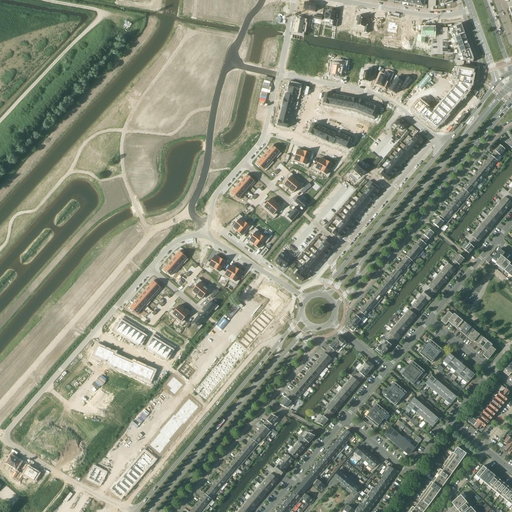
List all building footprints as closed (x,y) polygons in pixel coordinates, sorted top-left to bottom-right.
[(305,2),(303,10),(315,12),(316,4),(305,2)] [(325,13),(324,19),(330,20),(329,24),(333,25),(332,27),(336,27),(338,20),(334,19),(335,12),(328,11),(328,13),(325,13)] [(341,13),(339,22),(345,23),(344,29),(352,30),(354,22),(350,22),(351,16),(348,16),(348,14),(341,13)] [(357,16),(356,21),(357,22),(357,26),(365,27),(364,33),(368,33),(369,25),(364,24),(365,19),(363,19),(363,17),(357,16)] [(372,21),(371,28),(377,29),(376,35),(384,36),(385,28),(381,28),(382,21),(376,19),(375,21),(372,21)] [(296,20),(294,31),(295,31),(295,33),(302,34),(303,31),(304,31),(305,24),(304,24),(304,21),(296,20)] [(389,22),(388,31),(388,32),(388,31),(393,32),(392,34),(396,35),(400,36),(401,31),(400,31),(397,31),(398,25),(395,25),(396,23),(389,22)] [(452,27),(452,28),(455,37),(464,34),(463,29),(461,24),(460,24),(461,24),(452,27)] [(418,35),(417,42),(425,43),(425,36),(434,36),(434,28),(423,28),(423,35),(418,35)] [(455,37),(453,38),(455,43),(457,43),(457,42),(466,39),(465,36),(464,34),(465,34),(464,34),(455,37)] [(466,39),(457,42),(457,43),(459,47),(468,44),(466,39)] [(459,47),(457,48),(459,53),(461,53),(461,52),(470,49),(469,48),(469,47),(468,44),(468,45),(468,44),(459,47)] [(470,49),(461,52),(461,53),(462,57),(462,58),(463,58),(463,60),(464,60),(464,61),(464,60),(472,62),(473,62),(473,59),(472,54),(471,54),(470,49)] [(318,62),(316,72),(324,74),(325,67),(329,67),(330,61),(324,59),(323,63),(318,62)] [(333,65),(331,75),(339,76),(340,70),(344,70),(345,63),(338,62),(338,66),(333,65)] [(349,67),(347,78),(354,79),(355,73),(359,73),(361,66),(354,65),(353,68),(349,67)] [(364,71),(362,81),(369,82),(371,75),(374,76),(376,69),(369,68),(368,72),(364,71)] [(420,101),(414,108),(436,127),(470,88),(473,72),(459,69),(458,76),(460,76),(459,82),(432,114),(425,108),(426,106),(424,104),(420,101)] [(381,75),(377,84),(383,87),(386,81),(390,82),(394,74),(387,71),(385,77),(381,75)] [(396,79),(390,90),(396,94),(400,87),(404,90),(412,81),(407,76),(402,83),(396,79)] [(289,88),(288,89),(298,92),(300,86),(292,85),(293,84),(292,84),(290,84),(289,87),(289,88)] [(352,98),(349,111),(354,112),(358,99),(357,99),(352,98)] [(284,99),(283,105),(293,107),(292,107),(295,108),(295,106),(296,102),(294,102),(284,99)] [(358,99),(354,112),(359,113),(364,102),(358,100),(358,99)] [(364,102),(359,113),(364,116),(369,104),(364,102)] [(369,104),(364,116),(369,118),(374,106),(369,104)] [(374,106),(369,118),(374,120),(379,108),(374,106)] [(398,119),(393,126),(396,129),(397,127),(399,128),(402,131),(406,126),(404,124),(405,123),(401,120),(400,121),(398,119)] [(312,124),(308,133),(313,135),(318,126),(312,124)] [(318,126),(313,135),(318,137),(322,128),(318,126)] [(322,128),(318,137),(323,140),(328,128),(323,126),(322,128)] [(328,128),(323,140),(328,142),(333,130),(328,128)] [(333,130),(328,142),(333,144),(334,142),(338,133),(338,132),(333,130)] [(338,133),(334,142),(339,144),(344,133),(339,131),(338,132),(338,133)] [(344,133),(339,144),(344,147),(349,135),(344,133)] [(416,134),(412,139),(420,145),(424,141),(416,134)] [(349,135),(344,147),(349,149),(354,138),(349,135)] [(412,139),(405,147),(413,153),(420,145),(412,139)] [(273,145),(268,150),(276,158),(277,159),(281,154),(276,148),(277,147),(273,145)] [(500,145),(491,155),(496,160),(500,155),(501,155),(503,153),(502,153),(505,149),(500,145)] [(402,150),(402,151),(409,156),(408,156),(410,157),(413,153),(405,147),(402,150)] [(292,156),(290,162),(293,163),(293,162),(299,164),(304,152),(303,152),(303,151),(303,150),(299,149),(299,150),(297,150),(295,157),(292,156)] [(401,149),(397,154),(405,160),(408,156),(409,156),(402,151),(402,150),(401,149)] [(268,150),(265,155),(273,162),(276,158),(268,150)] [(304,152),(299,164),(305,166),(305,167),(308,168),(310,163),(307,162),(310,153),(304,151),(303,152),(304,152)] [(397,154),(394,158),(402,165),(405,160),(397,154)] [(265,155),(261,159),(270,167),(274,162),(273,162),(265,155)] [(491,155),(486,161),(492,166),(493,167),(498,162),(496,160),(491,155)] [(314,164),(311,169),(320,174),(320,173),(326,162),(326,161),(325,161),(326,160),(322,158),(322,159),(321,158),(317,165),(314,164)] [(394,158),(390,162),(398,169),(402,165),(394,158)] [(261,159),(256,165),(259,167),(260,166),(266,172),(267,171),(270,167),(261,159)] [(326,162),(320,173),(325,176),(325,177),(328,178),(331,173),(328,172),(332,164),(326,161),(326,162)] [(358,163),(356,165),(365,173),(367,170),(370,166),(366,163),(365,165),(361,161),(359,163),(358,163)] [(486,161),(482,167),(488,172),(492,166),(486,161)] [(384,170),(392,176),(398,169),(390,162),(387,166),(384,170)] [(353,170),(350,173),(358,180),(361,177),(362,175),(363,175),(365,173),(356,165),(354,168),(355,168),(353,170)] [(488,172),(482,167),(477,172),(484,178),(489,173),(488,172)] [(382,168),(378,173),(388,181),(392,176),(384,170),(382,168)] [(289,179),(284,185),(285,186),(284,187),(287,189),(288,188),(289,189),(297,179),(292,175),(293,174),(290,172),(287,177),(289,179)] [(477,172),(472,178),(480,184),(484,178),(477,172)] [(248,174),(243,179),(251,187),(256,182),(250,178),(251,176),(248,174)] [(472,178),(468,183),(474,188),(475,189),(480,184),(472,178)] [(243,179),(239,184),(247,191),(251,187),(243,179)] [(297,179),(289,189),(289,190),(292,193),(292,192),(293,193),(299,187),(301,189),(305,184),(302,182),(301,183),(297,179)] [(303,194),(312,186),(309,183),(301,191),(303,194)] [(373,183),(369,188),(377,194),(381,189),(373,183)] [(469,194),(474,188),(468,183),(463,189),(469,194)] [(239,184),(235,188),(243,195),(247,191),(239,184)] [(235,188),(230,194),(233,197),(234,196),(239,200),(243,195),(235,188)] [(369,188),(362,195),(370,202),(377,194),(369,188)] [(511,196),(507,192),(503,188),(500,193),(504,196),(511,203),(511,202),(511,196)] [(471,195),(469,194),(463,189),(459,193),(467,200),(471,195)] [(459,193),(455,198),(464,205),(465,206),(466,205),(464,204),(467,200),(459,193)] [(362,195),(359,199),(367,206),(370,202),(362,195)] [(295,201),(294,202),(301,208),(300,209),(302,211),(303,209),(307,204),(299,196),(295,201)] [(511,203),(504,196),(500,200),(508,207),(511,203)] [(264,202),(260,207),(267,213),(276,203),(275,202),(276,201),(273,198),(272,199),(271,198),(266,205),(264,202)] [(452,202),(460,209),(462,211),(463,210),(461,208),(464,205),(455,198),(452,202)] [(359,199),(355,203),(363,210),(367,206),(359,199)] [(500,200),(497,204),(505,211),(508,207),(500,200)] [(223,203),(220,208),(223,210),(223,212),(222,216),(230,217),(230,213),(231,213),(231,209),(233,209),(234,207),(238,208),(241,208),(241,204),(237,202),(236,205),(234,205),(230,204),(229,205),(228,205),(223,203)] [(276,203),(267,213),(274,219),(278,215),(275,213),(281,207),(280,206),(281,205),(278,202),(277,203),(276,203)] [(457,213),(460,209),(452,202),(448,207),(456,214),(457,213)] [(355,203),(352,208),(360,214),(363,210),(355,203)] [(497,204),(494,208),(502,215),(505,211),(497,204)] [(456,214),(448,207),(444,211),(454,220),(455,219),(453,217),(456,214)] [(287,212),(283,217),(291,223),(300,213),(295,208),(289,215),(287,212)] [(352,208),(348,212),(356,218),(360,214),(352,208)] [(498,219),(502,215),(494,208),(490,212),(498,219)] [(444,211),(440,216),(445,221),(448,223),(451,219),(452,221),(453,220),(454,220),(444,211)] [(348,212),(345,216),(346,217),(353,222),(356,218),(348,212)] [(490,212),(487,216),(495,222),(498,219),(490,212)] [(238,221),(233,227),(234,228),(233,229),(236,231),(237,231),(238,231),(246,222),(247,221),(240,215),(236,219),(238,221)] [(443,223),(445,221),(440,216),(433,224),(441,230),(446,225),(443,223)] [(487,216),(484,220),(492,226),(495,222),(487,216)] [(346,217),(343,221),(350,227),(354,223),(353,222),(346,217)] [(484,220),(481,223),(489,230),(492,226),(484,220)] [(343,221),(336,229),(344,235),(350,227),(343,221)] [(237,231),(242,236),(248,229),(250,231),(254,227),(251,225),(250,225),(246,222),(238,231),(237,231)] [(481,223),(477,227),(485,234),(489,230),(481,223)] [(477,227),(474,231),(482,238),(485,234),(477,227)] [(254,234),(249,241),(250,242),(249,242),(253,245),(253,244),(254,244),(254,245),(262,233),(255,228),(251,232),(254,234)] [(336,229),(332,233),(340,240),(344,235),(336,229)] [(429,229),(420,239),(425,244),(434,233),(429,229)] [(254,244),(253,245),(259,249),(264,242),(266,244),(270,239),(272,237),(269,234),(268,233),(268,234),(265,231),(263,234),(262,233),(254,245),(254,244)] [(479,242),(482,238),(474,231),(471,235),(479,242)] [(479,242),(471,235),(467,232),(463,236),(470,242),(475,246),(479,242)] [(326,237),(322,242),(323,244),(324,243),(331,250),(335,245),(326,237)] [(427,246),(425,244),(420,239),(415,245),(421,250),(423,251),(427,246)] [(475,246),(470,242),(468,244),(466,242),(461,247),(469,254),(475,246)] [(323,244),(317,251),(325,258),(331,250),(324,243),(323,244)] [(411,251),(417,256),(419,257),(423,252),(423,251),(421,250),(415,245),(411,251)] [(194,246),(193,255),(203,256),(204,248),(198,247),(198,246),(194,246)] [(260,255),(262,257),(268,250),(266,248),(264,250),(260,255)] [(501,257),(505,253),(500,249),(492,259),(496,262),(497,262),(501,257)] [(180,250),(175,256),(184,264),(188,259),(183,254),(184,253),(180,250)] [(283,251),(275,261),(277,263),(277,264),(279,266),(287,255),(288,255),(283,251)] [(317,251),(314,255),(321,262),(325,258),(317,251)] [(412,261),(417,256),(411,251),(406,256),(406,257),(406,256),(411,261),(412,261)] [(208,261),(205,266),(208,268),(208,267),(213,270),(220,259),(219,258),(220,257),(216,255),(216,256),(215,256),(210,263),(208,261)] [(287,255),(279,266),(281,268),(282,267),(284,269),(292,259),(287,255)] [(310,259),(318,266),(321,262),(314,255),(310,259)] [(459,255),(450,265),(455,270),(464,259),(459,255)] [(175,256),(171,260),(180,268),(184,264),(175,256)] [(409,264),(411,261),(406,256),(406,257),(401,263),(409,271),(410,270),(408,268),(410,265),(409,264)] [(501,257),(497,262),(496,262),(495,263),(500,267),(505,261),(501,257)] [(220,259),(213,270),(218,273),(218,274),(221,276),(224,271),(221,269),(226,262),(220,258),(220,259)] [(308,258),(305,262),(314,270),(318,266),(310,259),(308,258)] [(171,260),(168,265),(175,271),(176,272),(180,268),(171,260)] [(505,261),(500,267),(504,270),(509,264),(505,261)] [(305,262),(301,266),(301,267),(302,266),(309,273),(311,274),(314,270),(305,262)] [(401,263),(395,270),(401,275),(406,270),(408,272),(409,271),(401,263)] [(447,263),(444,267),(452,273),(455,270),(450,265),(447,263)] [(168,265),(163,270),(166,273),(167,272),(171,276),(175,271),(168,265)] [(224,271),(221,276),(223,277),(224,276),(229,279),(229,280),(236,269),(235,268),(236,267),(232,265),(232,266),(230,265),(226,272),(224,271)] [(298,270),(306,277),(309,273),(302,266),(301,267),(298,270)] [(444,267),(441,271),(449,277),(452,273),(444,267)] [(229,279),(228,281),(237,286),(240,281),(237,279),(242,272),(236,268),(236,269),(229,280),(229,279)] [(296,269),(292,273),(302,282),(306,277),(298,270),(296,269)] [(401,275),(395,270),(389,277),(397,284),(398,283),(396,281),(401,275)] [(441,271),(437,274),(445,281),(449,277),(441,271)] [(437,274),(434,278),(442,285),(445,281),(437,274)] [(389,277),(383,284),(388,288),(391,285),(391,286),(394,283),(397,285),(397,284),(389,277)] [(197,285),(192,291),(193,292),(192,293),(195,295),(196,294),(197,295),(206,284),(199,278),(195,283),(197,285)] [(434,278),(431,282),(439,289),(442,285),(434,278)] [(154,280),(149,286),(158,293),(162,289),(157,284),(157,283),(154,280)] [(436,293),(439,289),(431,282),(428,286),(436,293)] [(262,283),(257,291),(272,301),(274,298),(275,299),(271,306),(267,311),(275,317),(279,312),(287,298),(273,290),(270,288),(262,283)] [(206,284),(197,295),(198,296),(197,297),(200,299),(201,298),(202,299),(207,293),(209,295),(213,290),(206,284)] [(383,284),(377,291),(386,298),(387,297),(385,295),(390,289),(388,288),(383,284)] [(424,290),(432,297),(436,293),(428,286),(425,284),(421,288),(424,290)] [(149,286),(145,290),(154,298),(158,293),(149,286)] [(145,290),(142,294),(150,302),(154,298),(145,290)] [(424,290),(421,294),(428,300),(429,301),(432,297),(424,290)] [(377,291),(372,297),(377,302),(376,302),(378,303),(383,297),(385,299),(386,298),(377,291)] [(142,294),(138,299),(146,306),(147,307),(151,302),(150,302),(142,294)] [(423,306),(428,300),(421,294),(416,299),(423,306)] [(366,304),(374,312),(375,311),(373,309),(375,306),(374,305),(376,302),(377,302),(372,297),(366,304)] [(138,299),(134,303),(142,310),(146,306),(138,299)] [(412,306),(411,308),(416,313),(418,311),(419,311),(423,306),(416,299),(411,305),(412,306)] [(212,300),(203,311),(208,315),(213,309),(216,311),(219,307),(212,300)] [(134,303),(129,309),(132,311),(133,310),(138,315),(142,310),(134,303)] [(373,313),(374,312),(366,304),(360,311),(365,315),(364,315),(366,317),(372,311),(373,313)] [(172,309),(168,314),(175,320),(176,319),(184,309),(184,308),(181,305),(181,306),(180,305),(174,311),(172,309)] [(416,316),(415,315),(416,313),(411,308),(409,310),(408,309),(405,313),(413,320),(416,316)] [(184,309),(176,319),(180,323),(180,324),(182,326),(186,322),(184,320),(189,314),(188,313),(189,312),(186,309),(185,310),(184,309)] [(267,311),(263,314),(271,321),(275,317),(267,311)] [(360,311),(351,321),(358,327),(358,328),(363,322),(361,320),(364,315),(365,315),(360,311)] [(453,315),(449,311),(447,313),(441,321),(446,325),(449,320),(453,315)] [(201,313),(193,322),(198,326),(196,328),(199,330),(203,326),(200,324),(206,318),(201,313)] [(405,313),(401,317),(409,324),(413,320),(405,313)] [(263,314),(260,318),(268,325),(271,321),(263,314)] [(449,320),(453,324),(459,317),(454,314),(453,315),(449,320)] [(401,317),(398,321),(406,328),(409,324),(401,317)] [(457,327),(463,321),(459,317),(453,324),(457,327)] [(260,318),(257,322),(265,329),(268,325),(260,318)] [(358,327),(351,321),(347,326),(354,332),(358,327)] [(398,321),(395,325),(403,332),(406,328),(398,321)] [(467,324),(463,321),(457,327),(462,330),(467,324)] [(117,326),(115,330),(116,330),(121,333),(127,325),(121,322),(118,327),(117,326)] [(253,325),(261,333),(265,329),(257,322),(254,326),(253,325)] [(466,334),(471,328),(467,324),(462,330),(466,334)] [(127,325),(121,333),(126,336),(131,328),(127,325)] [(253,325),(249,329),(257,336),(260,332),(261,333),(253,325)] [(395,325),(391,329),(400,336),(403,332),(395,325)] [(131,328),(126,336),(131,339),(136,330),(131,328)] [(470,337),(475,331),(471,328),(466,334),(470,337)] [(249,329),(246,333),(254,340),(257,336),(249,329)] [(396,339),(400,336),(391,329),(388,333),(396,339)] [(136,330),(131,339),(135,342),(140,333),(136,330)] [(474,341),(479,334),(475,331),(470,337),(474,341)] [(387,332),(384,336),(388,339),(393,344),(396,339),(388,333),(387,332)] [(140,333),(135,342),(140,345),(144,339),(147,341),(150,335),(147,333),(145,336),(140,333)] [(246,333),(243,337),(251,344),(254,340),(246,333)] [(478,344),(484,338),(479,334),(474,341),(478,344)] [(150,335),(147,341),(150,343),(147,347),(152,350),(158,341),(153,339),(154,337),(150,335)] [(338,336),(334,341),(341,347),(345,342),(338,336)] [(243,337),(239,341),(247,348),(251,344),(243,337)] [(482,348),(488,341),(484,338),(478,344),(482,348)] [(386,351),(393,344),(388,339),(386,341),(383,339),(379,345),(379,346),(379,345),(386,351)] [(423,345),(431,352),(437,344),(436,345),(430,340),(426,345),(425,344),(423,345)] [(158,341),(152,350),(157,353),(162,344),(158,341)] [(333,353),(335,351),(337,353),(342,347),(341,347),(334,341),(328,349),(333,353)] [(487,351),(491,346),(492,345),(488,341),(482,348),(486,351),(487,351)] [(162,344),(157,353),(161,356),(167,347),(162,344)] [(237,344),(234,348),(241,355),(245,350),(237,344)] [(437,344),(431,352),(438,358),(440,356),(438,355),(442,350),(437,345),(437,344)] [(379,345),(379,346),(375,350),(382,356),(386,351),(379,345)] [(425,358),(425,359),(431,352),(423,345),(422,347),(423,348),(419,353),(425,358)] [(97,350),(95,355),(100,358),(104,349),(99,346),(98,346),(96,350),(97,350)] [(487,351),(486,351),(483,355),(483,356),(488,360),(491,357),(496,350),(491,346),(487,351)] [(167,347),(161,356),(167,359),(172,350),(167,347)] [(234,348),(230,352),(238,358),(241,355),(234,348)] [(104,349),(100,358),(105,360),(109,351),(104,349)] [(333,353),(328,349),(324,353),(325,353),(332,359),(335,355),(333,353)] [(109,351),(105,360),(110,362),(114,355),(115,353),(109,351)] [(230,352),(227,356),(235,362),(238,358),(230,352)] [(437,359),(438,358),(431,352),(425,359),(425,358),(431,363),(435,358),(437,359)] [(324,353),(321,357),(329,364),(333,360),(332,359),(325,353),(324,353)] [(448,364),(454,357),(450,354),(444,361),(448,364)] [(110,362),(109,364),(114,366),(118,357),(114,355),(110,362)] [(227,356),(224,360),(232,367),(233,367),(232,366),(235,362),(227,356)] [(118,357),(114,366),(119,368),(123,359),(118,357)] [(321,357),(318,361),(326,368),(329,364),(321,357)] [(448,364),(452,368),(458,361),(454,357),(448,364)] [(123,359),(119,368),(124,371),(128,362),(123,359)] [(224,361),(221,364),(229,371),(232,367),(224,360),(224,361)] [(369,371),(374,366),(367,360),(363,365),(369,371)] [(326,368),(318,361),(315,365),(323,371),(326,368)] [(405,366),(413,373),(419,366),(418,366),(412,361),(408,366),(407,365),(405,366)] [(452,368),(455,371),(461,364),(458,361),(452,368)] [(82,362),(78,367),(86,374),(90,369),(82,362)] [(128,362),(124,371),(129,373),(130,371),(133,364),(128,362)] [(133,364),(130,371),(135,373),(139,364),(134,362),(133,364)] [(508,376),(511,372),(511,371),(511,372),(511,371),(511,363),(511,362),(506,369),(503,372),(508,376)] [(186,363),(180,371),(184,375),(191,367),(186,363)] [(139,364),(135,373),(140,376),(144,366),(139,364)] [(221,364),(218,368),(226,375),(229,371),(221,364)] [(465,367),(461,364),(455,371),(459,374),(465,367)] [(315,365),(311,369),(319,375),(323,371),(315,365)] [(369,371),(363,365),(362,365),(357,370),(360,372),(358,374),(363,379),(369,371)] [(144,366),(140,376),(145,378),(149,369),(144,366)] [(407,380),(413,373),(405,366),(404,368),(405,369),(401,374),(407,379),(407,380)] [(419,366),(413,373),(420,379),(422,377),(420,376),(424,371),(419,366)] [(78,367),(74,372),(82,378),(86,374),(78,367)] [(191,367),(184,375),(189,378),(195,371),(191,367)] [(469,371),(465,367),(459,374),(463,378),(469,371)] [(218,368),(215,372),(222,379),(226,375),(218,368)] [(149,369),(145,378),(150,380),(154,371),(149,369)] [(311,369),(308,372),(316,379),(319,375),(311,369)] [(473,374),(469,371),(463,378),(468,382),(471,379),(470,378),(473,374)] [(72,373),(70,375),(78,383),(82,378),(74,372),(73,373),(72,373)] [(215,372),(211,376),(219,383),(222,379),(215,372)] [(308,372),(305,376),(313,383),(316,379),(308,372)] [(363,379),(358,374),(357,373),(353,377),(360,383),(363,379)] [(419,381),(420,379),(413,373),(407,380),(413,384),(417,379),(419,381)] [(68,379),(66,380),(74,387),(78,383),(70,375),(67,378),(68,379)] [(211,376),(208,380),(216,386),(219,383),(211,376)] [(305,376),(301,380),(309,387),(313,383),(305,376)] [(352,376),(348,380),(356,387),(360,383),(353,377),(352,376)] [(426,383),(430,387),(436,380),(432,376),(426,383)] [(173,377),(166,385),(171,389),(178,381),(173,377)] [(66,380),(63,384),(70,391),(74,387),(66,380)] [(208,380),(205,384),(213,390),(216,386),(208,380)] [(301,380),(298,384),(306,391),(309,387),(301,380)] [(348,380),(345,384),(353,391),(356,387),(348,380)] [(440,383),(436,380),(430,387),(434,390),(440,383)] [(178,381),(171,389),(176,393),(182,385),(178,381)] [(387,388),(395,394),(401,387),(400,387),(394,382),(390,387),(389,386),(387,388)] [(443,386),(440,383),(434,390),(437,393),(443,386)] [(507,396),(510,392),(507,390),(498,383),(495,387),(502,393),(507,396)] [(63,384),(59,389),(67,396),(70,391),(63,384)] [(205,384),(201,388),(209,394),(213,390),(205,384)] [(298,384),(295,388),(303,395),(306,391),(298,384)] [(345,384),(342,388),(350,395),(353,391),(345,384)] [(447,390),(443,386),(437,393),(441,397),(447,390)] [(401,387),(395,394),(402,400),(404,399),(402,397),(406,392),(401,388),(401,387)] [(101,388),(95,396),(99,400),(106,392),(101,388)] [(201,388),(197,392),(205,399),(209,394),(201,388)] [(291,391),(291,392),(299,398),(299,399),(303,395),(295,388),(292,392),(291,391)] [(342,388),(338,392),(346,398),(350,395),(342,388)] [(389,401),(395,394),(387,388),(386,389),(387,391),(383,396),(389,401)] [(451,393),(447,390),(441,397),(445,400),(451,393)] [(106,392),(99,400),(103,403),(110,396),(106,392)] [(291,392),(288,396),(293,400),(295,402),(299,398),(291,392)] [(338,392),(335,396),(343,402),(346,398),(338,392)] [(125,393),(118,398),(121,401),(128,397),(125,393)] [(455,396),(451,393),(445,400),(450,404),(453,401),(452,400),(455,396)] [(508,397),(507,396),(502,393),(499,396),(505,401),(508,397)] [(402,400),(395,394),(389,401),(395,406),(399,401),(401,402),(402,400)] [(110,396),(103,403),(107,407),(114,399),(110,396)] [(293,400),(288,396),(280,405),(289,409),(293,404),(291,402),(293,400)] [(335,396),(332,399),(340,406),(343,402),(335,396)] [(505,401),(499,396),(496,400),(502,405),(505,401)] [(128,397),(121,401),(123,405),(130,400),(128,397)] [(408,405),(412,409),(418,402),(414,398),(408,405)] [(336,410),(340,406),(332,399),(328,403),(336,410)] [(191,400),(187,405),(195,412),(199,407),(191,400)] [(499,408),(502,405),(496,400),(493,404),(499,408)] [(47,402),(44,406),(51,413),(55,409),(47,402)] [(422,405),(418,402),(412,409),(416,412),(422,405)] [(333,414),(336,410),(328,403),(325,407),(327,409),(333,414)] [(370,408),(369,409),(377,415),(383,408),(382,409),(376,404),(372,409),(371,407),(370,408)] [(493,404),(490,407),(496,412),(499,408),(493,404)] [(187,405),(183,409),(191,416),(195,412),(187,405)] [(426,408),(422,405),(416,412),(420,415),(426,408)] [(44,406),(40,411),(47,417),(51,413),(44,406)] [(493,416),(496,412),(490,407),(487,411),(493,416)] [(383,408),(377,415),(384,422),(386,420),(384,419),(388,414),(382,409),(383,408)] [(430,412),(426,408),(420,415),(424,419),(430,412)] [(183,409),(180,413),(188,420),(191,416),(183,409)] [(323,413),(324,414),(330,418),(333,414),(327,409),(323,413)] [(371,422),(377,415),(369,409),(368,411),(369,412),(365,417),(371,422)] [(38,412),(35,414),(43,422),(47,417),(40,411),(38,412)] [(490,420),(493,416),(487,411),(484,415),(490,420)] [(434,415),(430,412),(424,419),(428,422),(434,415)] [(118,413),(111,421),(117,426),(124,418),(118,413)] [(176,416),(176,417),(184,424),(188,420),(180,413),(177,417),(176,416)] [(34,418),(32,419),(40,426),(43,422),(35,414),(33,417),(34,418)] [(62,414),(58,424),(64,426),(68,416),(62,414)] [(330,418),(324,414),(323,416),(320,414),(314,422),(323,426),(330,418)] [(272,415),(263,425),(268,429),(272,424),(275,426),(281,419),(272,415)] [(384,422),(377,415),(371,422),(371,423),(371,422),(377,427),(381,422),(383,423),(384,422)] [(438,418),(434,415),(428,422),(433,426),(435,423),(434,422),(438,418)] [(487,423),(490,420),(484,415),(481,419),(487,423)] [(68,416),(64,426),(69,428),(73,418),(68,416)] [(479,430),(482,426),(478,422),(471,416),(467,420),(476,428),(476,427),(479,430)] [(176,417),(172,421),(180,427),(183,423),(184,424),(176,417)] [(73,418),(69,428),(75,430),(78,420),(73,418)] [(30,420),(28,423),(36,430),(40,426),(32,419),(31,421),(30,420)] [(484,427),(487,423),(481,419),(478,422),(482,426),(484,427)] [(78,420),(75,430),(81,432),(83,421),(78,420)] [(111,421),(106,427),(112,432),(117,426),(111,421)] [(172,421),(169,425),(176,431),(180,427),(172,421)] [(26,426),(25,428),(32,434),(36,430),(28,423),(25,426),(26,426)] [(169,425),(165,429),(173,436),(176,431),(169,425)] [(268,429),(263,425),(259,429),(267,436),(269,438),(270,437),(268,435),(271,432),(268,429)] [(25,428),(21,432),(28,439),(32,434),(25,428)] [(384,435),(388,438),(394,431),(390,428),(384,435)] [(165,429),(162,433),(170,440),(169,439),(173,436),(165,429)] [(259,429),(255,434),(263,441),(266,437),(267,436),(259,429)] [(346,430),(342,434),(349,440),(351,441),(354,437),(346,430)] [(300,443),(305,447),(315,436),(306,431),(302,436),(304,438),(300,443)] [(398,434),(394,431),(388,438),(392,441),(398,434)] [(21,432),(17,437),(24,443),(28,439),(21,432)] [(162,434),(159,438),(167,445),(170,440),(162,433),(161,433),(162,434)] [(251,439),(252,439),(259,445),(258,445),(259,446),(263,441),(255,434),(251,439)] [(342,434),(339,438),(346,444),(346,443),(349,440),(342,434)] [(392,441),(396,445),(402,438),(398,434),(392,441)] [(159,438),(156,442),(164,449),(163,449),(167,445),(159,438)] [(346,443),(346,444),(339,438),(336,442),(344,449),(348,445),(346,443)] [(400,448),(406,441),(402,438),(396,445),(400,448)] [(259,445),(252,439),(246,446),(255,453),(255,452),(254,450),(258,445),(259,445)] [(300,453),(305,447),(300,443),(298,441),(293,447),(300,453)] [(400,448),(404,451),(410,444),(406,441),(400,448)] [(156,442),(152,447),(160,454),(164,449),(156,442)] [(332,446),(339,451),(341,453),(344,449),(336,442),(332,446)] [(412,452),(415,448),(410,444),(404,451),(408,455),(411,451),(412,452)] [(51,445),(46,454),(51,457),(56,448),(51,445)] [(246,446),(240,453),(247,458),(252,452),(254,454),(255,453),(246,446)] [(332,446),(329,450),(336,455),(337,457),(341,453),(339,451),(332,446)] [(354,452),(361,458),(367,451),(360,446),(354,452)] [(300,453),(293,447),(288,452),(296,458),(300,453)] [(453,453),(462,459),(466,453),(457,447),(453,453)] [(56,448),(51,457),(55,459),(61,451),(56,448)] [(336,455),(329,450),(326,454),(332,459),(334,461),(337,457),(336,455)] [(61,451),(55,459),(60,462),(65,454),(61,451)] [(365,461),(371,454),(367,451),(361,458),(365,461)] [(452,452),(449,456),(459,463),(462,459),(453,453),(452,452)] [(146,453),(142,458),(150,465),(154,460),(146,453)] [(234,459),(243,467),(244,466),(242,464),(247,458),(240,453),(234,459)] [(65,454),(60,462),(65,465),(70,457),(65,454)] [(289,465),(293,459),(287,454),(283,460),(282,460),(289,465)] [(326,454),(323,457),(329,463),(332,459),(326,454)] [(369,464),(374,458),(371,454),(365,461),(369,464)] [(8,459),(6,461),(7,462),(6,463),(13,467),(11,471),(14,473),(12,476),(15,478),(18,473),(15,471),(21,462),(11,456),(9,459),(8,459)] [(449,456),(446,461),(456,468),(459,463),(449,456)] [(70,457),(65,465),(69,468),(75,459),(70,457)] [(329,463),(323,457),(319,461),(328,469),(331,465),(329,463)] [(142,458),(139,462),(147,468),(150,464),(150,465),(142,458)] [(375,470),(381,463),(374,458),(369,464),(367,466),(371,470),(373,468),(375,470)] [(75,459),(69,468),(74,471),(79,462),(75,459)] [(235,472),(240,466),(242,468),(243,467),(234,459),(229,466),(235,472)] [(277,464),(284,471),(284,470),(289,465),(282,460),(283,460),(281,459),(277,464)] [(319,461),(316,465),(323,471),(325,472),(328,469),(319,461)] [(453,472),(456,468),(446,461),(443,465),(445,466),(453,472)] [(139,462),(135,466),(143,473),(147,468),(139,462)] [(277,465),(274,468),(273,468),(281,475),(285,471),(284,470),(284,471),(277,464),(276,465),(277,465)] [(266,469),(270,473),(278,479),(281,475),(273,468),(274,468),(269,465),(266,469)] [(313,469),(319,475),(321,476),(325,472),(323,471),(316,465),(313,469)] [(135,466),(132,470),(140,477),(143,473),(135,466)] [(229,466),(223,473),(231,481),(232,480),(230,478),(235,472),(229,466)] [(390,468),(387,466),(384,470),(386,472),(393,476),(396,472),(392,469),(390,468)] [(453,472),(445,466),(442,470),(450,476),(453,472)] [(478,481),(480,479),(487,469),(483,466),(473,478),(478,481)] [(25,474),(23,478),(26,480),(28,477),(34,480),(39,473),(29,467),(24,474),(25,474)] [(335,477),(339,480),(344,473),(346,472),(342,469),(342,468),(335,477)] [(312,475),(316,479),(319,475),(313,469),(309,473),(312,475)] [(439,475),(447,480),(450,476),(442,470),(440,469),(437,473),(439,475)] [(491,473),(487,469),(480,479),(484,482),(491,473)] [(91,476),(90,479),(95,482),(100,473),(94,470),(93,472),(91,475),(91,476)] [(132,470),(128,474),(136,481),(140,477),(132,470)] [(381,474),(383,476),(391,481),(393,476),(386,472),(384,470),(381,474)] [(344,473),(339,480),(343,483),(350,475),(346,472),(344,473)] [(100,473),(95,482),(100,484),(102,481),(104,478),(105,475),(100,473)] [(230,482),(231,481),(223,473),(217,480),(224,486),(229,480),(230,482)] [(270,473),(267,476),(275,483),(278,479),(270,473)] [(309,473),(294,491),(297,493),(300,489),(304,493),(312,482),(308,479),(312,475),(309,473)] [(495,476),(491,473),(484,482),(488,485),(495,476)] [(128,474),(125,478),(133,485),(136,481),(128,474)] [(324,486),(324,485),(323,484),(316,479),(312,475),(308,479),(321,490),(324,486)] [(350,475),(343,483),(347,487),(354,478),(350,475)] [(439,475),(436,479),(444,484),(447,480),(439,475)] [(271,487),(275,483),(267,476),(263,480),(271,487)] [(383,476),(380,480),(388,485),(391,481),(383,476)] [(499,479),(495,476),(488,485),(492,488),(499,479)] [(125,478),(121,482),(129,489),(133,485),(125,478)] [(347,487),(351,490),(358,482),(354,478),(347,487)] [(441,489),(444,484),(436,479),(433,483),(441,489)] [(503,482),(499,479),(492,488),(496,492),(503,482)] [(50,480),(46,486),(53,490),(52,493),(55,495),(56,492),(60,486),(50,480)] [(217,480),(211,487),(220,494),(220,493),(219,492),(224,486),(217,480)] [(263,480),(260,484),(268,491),(271,487),(263,480)] [(378,484),(385,489),(388,485),(380,480),(378,484)] [(438,493),(441,489),(433,483),(431,481),(428,486),(438,493)] [(121,482),(118,487),(126,493),(129,489),(121,482)] [(355,493),(362,485),(358,482),(351,490),(355,493)] [(507,486),(503,482),(496,492),(500,495),(507,486)] [(260,484),(257,488),(265,495),(268,491),(260,484)] [(375,488),(382,493),(385,489),(378,484),(375,488)] [(117,486),(113,490),(115,492),(118,495),(121,497),(125,493),(126,493),(118,487),(117,486)] [(438,493),(428,486),(425,490),(435,497),(438,493)] [(511,489),(507,486),(500,495),(504,498),(511,489)] [(211,487),(205,494),(212,500),(212,499),(217,494),(219,495),(220,494),(211,487)] [(382,493),(375,488),(373,487),(370,491),(379,498),(381,495),(382,493)] [(257,488),(253,492),(261,499),(265,495),(257,488)] [(297,493),(296,493),(303,498),(302,498),(307,503),(308,502),(309,504),(312,500),(304,493),(300,489),(297,493)] [(425,490),(422,494),(432,501),(435,497),(425,490)] [(296,493),(297,493),(294,491),(291,495),(297,501),(299,502),(302,498),(303,498),(296,493)] [(369,497),(376,502),(378,499),(379,498),(370,491),(367,495),(369,497)] [(253,492),(250,496),(258,503),(261,499),(253,492)] [(205,493),(201,498),(209,505),(213,500),(212,499),(212,500),(205,494),(205,493)] [(421,500),(429,506),(432,501),(422,494),(419,498),(421,500)] [(287,499),(296,506),(299,502),(297,501),(291,495),(287,499)] [(376,502),(369,497),(367,495),(364,499),(366,501),(373,506),(376,502)] [(451,503),(455,507),(464,499),(460,495),(451,503)] [(250,496),(247,500),(255,507),(258,503),(250,496)] [(201,498),(197,503),(205,510),(207,511),(208,510),(206,509),(209,505),(201,498)] [(293,510),(296,506),(287,499),(284,503),(293,510)] [(467,503),(464,499),(455,507),(458,511),(467,503)] [(247,500),(244,504),(252,510),(255,507),(247,500)] [(421,500),(418,504),(425,510),(429,506),(421,500)] [(364,503),(362,505),(369,510),(373,506),(366,501),(364,503)] [(203,511),(205,510),(197,503),(193,507),(198,511),(203,511)] [(290,511),(293,510),(284,503),(281,507),(287,511),(290,511)] [(357,507),(359,509),(363,511),(367,511),(369,510),(362,505),(361,503),(357,507)] [(464,511),(471,507),(467,503),(458,511),(459,511),(464,511)]
